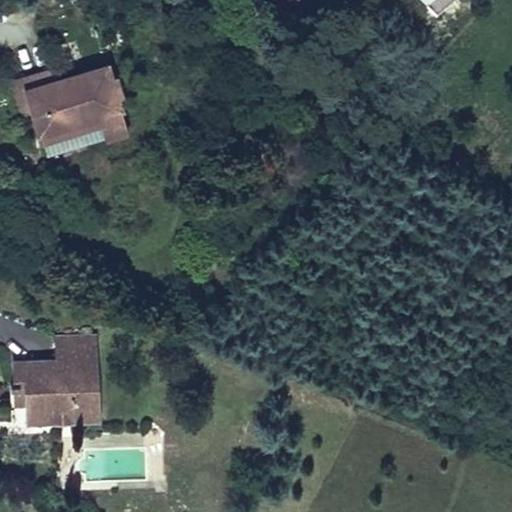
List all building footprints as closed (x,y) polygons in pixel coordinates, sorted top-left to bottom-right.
[(13,90),(21,113),(79,94),(83,104),(87,116),(112,107),(90,41),(47,55),(50,62),(36,67),(41,81),(13,90)] [(3,93),(13,90),(41,81),(36,67),(34,59),(30,47),(0,56),(0,82),(0,84),(3,93)] [(34,59),(36,67),(50,62),(47,55),(34,59)] [(79,94),(21,113),(24,123),(83,104),(79,94)] [(81,385),(76,308),(58,309),(59,319),(53,320),(54,329),(36,330),(0,332),(0,366),(7,366),(8,383),(29,382),(30,389),(81,385)] [(59,319),(58,309),(35,311),(36,330),(54,329),(53,320),(59,319)] [(29,382),(8,383),(9,401),(82,396),(81,385),(30,389),(29,382)]
